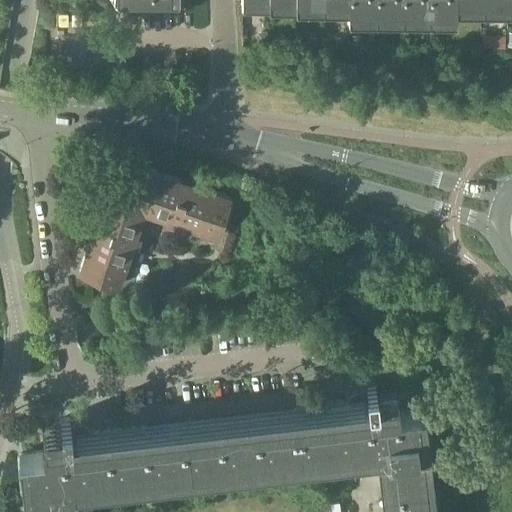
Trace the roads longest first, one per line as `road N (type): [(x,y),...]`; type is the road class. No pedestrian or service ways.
road 1 (residential): [(307,358),(79,379),(60,343),(36,115)]
road 2 (tertiary): [(510,192),(291,146),(259,147)]
road 3 (tertiary): [(259,147),(499,229)]
road 4 (tertiary): [(36,115),(212,134)]
road 5 (residential): [(212,134),(225,110),(222,0)]
